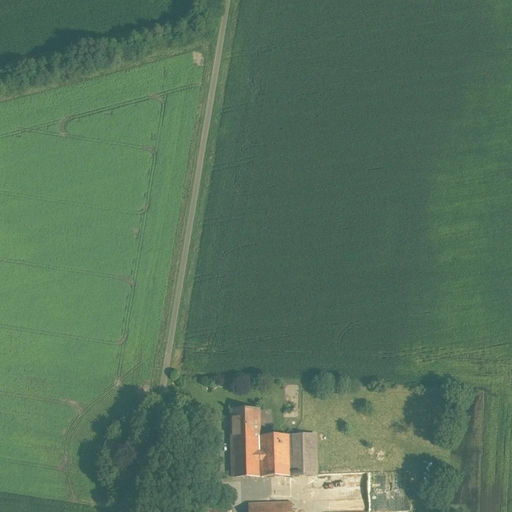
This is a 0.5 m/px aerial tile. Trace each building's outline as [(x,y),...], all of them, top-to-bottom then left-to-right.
[(259,410),(231,411),(234,478),(261,477),(260,436),(259,410)] [(316,434),(291,435),(292,476),(317,475),(316,434)] [(291,435),(260,436),(261,477),(292,476),(291,435)] [(129,446),(108,439),(102,454),(123,462),(129,446)] [(292,511),(292,502),(249,503),(249,511),(292,511)]
